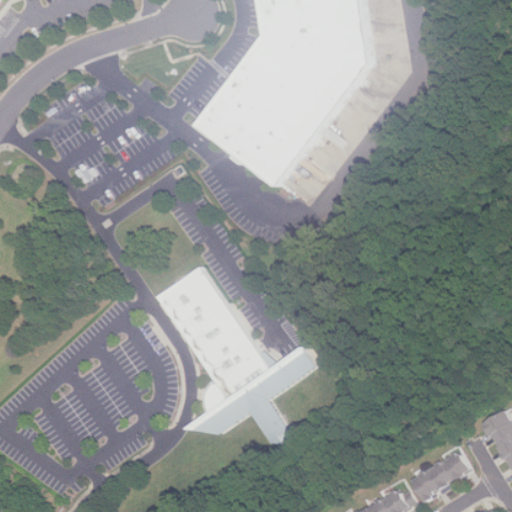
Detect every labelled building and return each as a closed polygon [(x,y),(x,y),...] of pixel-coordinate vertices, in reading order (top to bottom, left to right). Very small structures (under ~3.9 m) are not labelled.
[(266,0),(367,0),(377,63),(282,187),(201,126),(271,35),(266,0)] [(214,416),(211,412),(210,409),(209,406),(209,403),(209,400),(210,396),(211,393),(212,390),(214,387),(216,384),(219,380),(163,298),(206,268),(266,355),(269,352),(285,366),(309,350),(322,368),(274,401),(295,432),(292,447),(276,444),(255,415),(225,436),(193,431),(214,416)] [(511,410),(489,423),(511,462),(511,410)] [(431,500),(480,476),(469,453),(420,477),(431,500)] [(417,511),(424,508),(412,486),(368,511),(417,511)]
